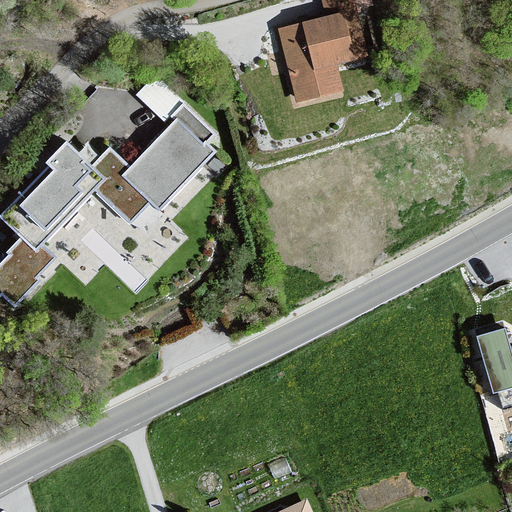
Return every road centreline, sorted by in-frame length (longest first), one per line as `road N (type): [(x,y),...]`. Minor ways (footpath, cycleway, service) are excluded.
road 1 (tertiary): [(511,221),(0,477)]
road 2 (residential): [(0,148),(38,86),(84,42),(132,16),(207,0)]
